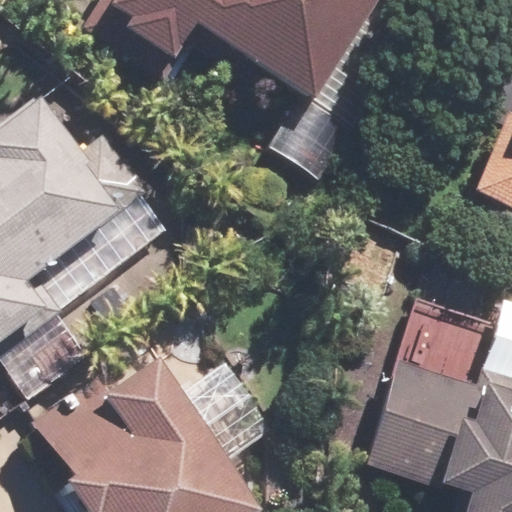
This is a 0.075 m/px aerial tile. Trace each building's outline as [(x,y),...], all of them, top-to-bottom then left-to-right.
[(312,99),(374,0),(92,0),(75,27),(167,84),(189,49),(246,84),(258,66),(312,99)] [(0,354),(56,313),(31,280),(144,195),(99,136),(81,149),(40,94),(0,123),(0,354)] [(511,111),(507,109),(469,194),(511,213),(511,111)] [(263,511),(159,357),(111,389),(97,369),(30,414),(72,476),(65,481),(86,511),(263,511)] [(476,384),(398,359),(364,465),(454,494),(448,511),(511,511),(511,377),(481,368),(476,384)]
